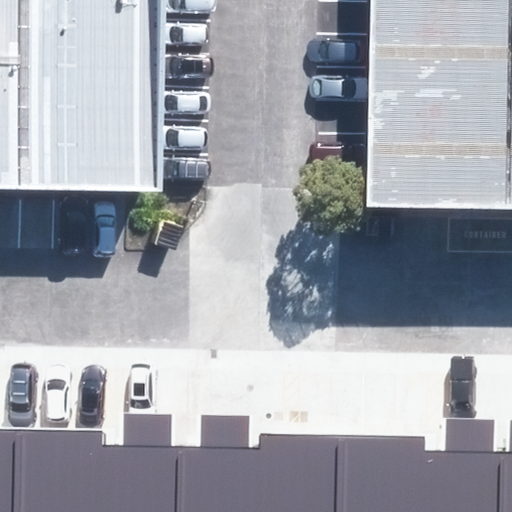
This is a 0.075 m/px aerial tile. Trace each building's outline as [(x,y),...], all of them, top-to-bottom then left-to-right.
[(0,0),(0,202),(136,206),(140,0),(0,0)] [(511,0),(382,0),(378,220),(511,222),(511,0)] [(15,511),(16,445),(0,444),(0,511),(15,511)] [(175,511),(176,447),(16,445),(15,511),(175,511)] [(331,511),(333,449),(176,447),(175,511),(331,511)] [(497,511),(499,451),(333,449),(331,511),(497,511)] [(511,511),(511,450),(499,451),(497,511),(511,511)]
